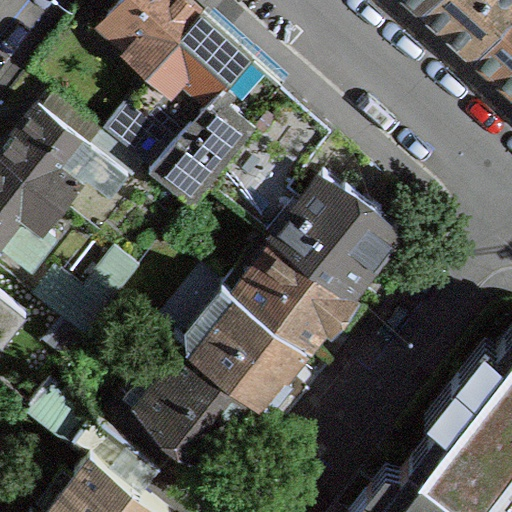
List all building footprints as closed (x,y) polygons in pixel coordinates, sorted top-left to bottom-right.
[(146,66),(201,5),(194,0),(114,0),(107,9),(134,32),(123,45),(146,66)] [(441,19),(473,48),(511,3),(511,0),(425,0),(423,3),(441,19)] [(511,3),(473,48),(491,64),(511,82),(511,3)] [(219,85),(250,50),(214,17),(201,5),(146,66),(166,83),(166,88),(159,95),(185,119),(176,129),(130,89),(105,122),(144,153),(192,191),(207,173),(253,115),(219,85)] [(282,78),(253,115),(207,173),(278,229),(348,285),(365,263),(398,222),(378,207),(381,203),(357,184),(345,175),(342,179),(323,163),(302,190),(284,175),(328,119),(282,78)] [(130,171),(144,153),(105,122),(102,121),(90,137),(75,126),(78,122),(70,115),(67,119),(38,96),(8,135),(0,145),(0,151),(62,200),(80,176),(67,165),(72,159),(109,188),(126,167),(130,171)] [(0,248),(5,241),(6,242),(8,240),(32,259),(55,230),(44,221),(62,200),(0,151),(0,248)] [(348,285),(278,229),(234,284),(305,340),(324,316),(326,314),(330,318),(333,317),(352,294),(351,290),(347,287),(348,285)] [(42,295),(85,329),(120,283),(139,260),(127,251),(114,241),(82,280),(60,263),(37,291),(42,295)] [(305,340),(234,284),(191,339),(262,395),(264,392),(268,396),(271,396),(290,373),(289,369),(285,366),(295,353),(305,340)] [(42,295),(24,318),(67,352),(85,329),(42,295)] [(511,322),(409,451),(488,511),(510,511),(511,510),(511,322)] [(262,395),(191,339),(174,325),(149,357),(145,354),(100,413),(148,450),(159,459),(177,436),(190,446),(193,442),(213,458),(228,438),(238,446),(245,439),(251,432),(239,423),(262,395)] [(148,450),(100,413),(50,373),(30,399),(88,445),(38,509),(41,511),(169,511),(173,508),(129,474),(148,450)] [(371,475),(359,466),(336,495),(348,504),(344,509),(347,511),(488,511),(409,451),(383,484),(371,475)]
